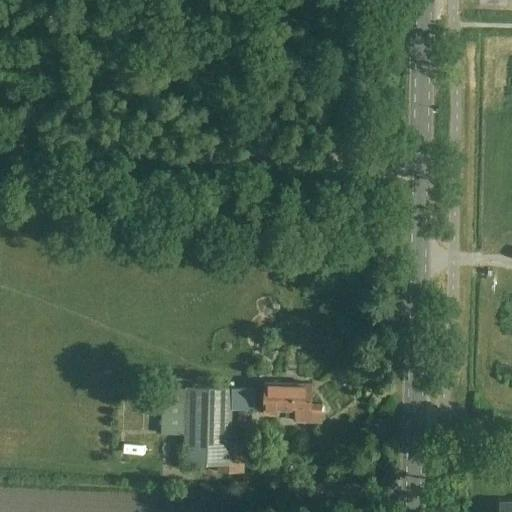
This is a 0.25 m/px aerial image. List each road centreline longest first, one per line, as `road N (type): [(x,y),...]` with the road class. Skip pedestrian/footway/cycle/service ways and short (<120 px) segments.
road 1 (tertiary): [(411,511),(420,0)]
road 2 (track): [(335,164),(0,150)]
